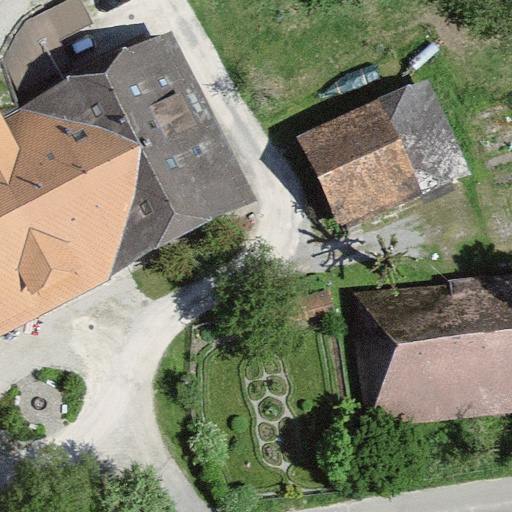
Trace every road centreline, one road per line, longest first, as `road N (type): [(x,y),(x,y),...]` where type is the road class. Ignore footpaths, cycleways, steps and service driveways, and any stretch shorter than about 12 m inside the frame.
road 1 (unknown): [(175,368),(198,511)]
road 2 (track): [(371,511),(511,492)]
